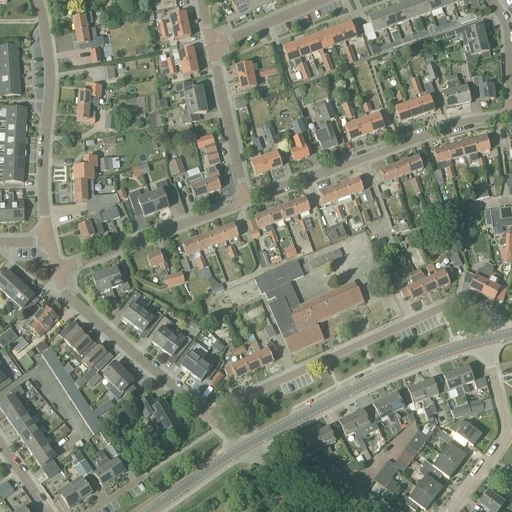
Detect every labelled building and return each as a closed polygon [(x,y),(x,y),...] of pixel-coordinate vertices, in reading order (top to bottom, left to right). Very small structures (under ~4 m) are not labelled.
[(241,0),(236,0),(237,2),(231,5),(238,20),(249,15),(241,0)] [(241,0),(249,15),(260,10),(255,0),(241,0)] [(255,0),(260,10),(271,5),(268,0),(255,0)] [(419,19),(431,15),(425,0),(422,0),(414,3),(419,19)] [(425,0),(431,15),(442,11),(438,0),(425,0)] [(438,0),(442,11),(453,7),(450,0),(438,0)] [(408,23),(419,19),(414,3),(402,7),(408,23)] [(397,27),(408,23),(402,7),(391,11),(397,27)] [(386,31),(397,27),(391,11),(380,15),(386,31)] [(173,30),(188,26),(185,14),(170,17),(173,30)] [(85,18),(73,20),(75,33),(87,31),(86,26),(92,25),(92,21),(91,15),(84,16),(85,18)] [(374,35),(386,31),(380,15),(369,19),(370,24),(362,27),(366,38),(374,35)] [(459,23),(461,27),(472,23),(470,19),(459,23)] [(449,31),(461,27),(459,23),(448,26),(449,31)] [(462,28),(454,31),(456,37),(461,36),(462,43),(463,49),(469,47),(469,46),(486,42),(483,30),(478,31),(476,23),(462,28)] [(340,29),(345,44),(357,40),(352,25),(340,29)] [(188,26),(173,30),(175,41),(190,38),(188,26)] [(438,35),(449,31),(448,26),(436,30),(438,35)] [(334,48),(345,44),(340,29),(329,33),(334,48)] [(162,30),(154,32),(156,41),(164,39),(162,30)] [(427,39),(438,35),(436,30),(425,34),(427,39)] [(87,31),(75,33),(77,47),(89,45),(90,47),(96,46),(95,40),(89,41),(87,31)] [(323,52),(334,48),(329,33),(317,37),(323,52)] [(415,43),(427,39),(425,34),(414,38),(415,43)] [(322,52),(323,52),(317,37),(306,41),(311,56),(318,53),(320,59),(321,59),(323,66),(330,64),(327,56),(324,57),(322,52)] [(404,47),(415,43),(414,38),(402,42),(404,47)] [(300,60),(311,56),(306,41),(295,45),(300,60)] [(393,50),(404,47),(402,42),(391,46),(392,49),(393,50)] [(469,46),(469,47),(470,54),(465,55),(468,65),(486,61),(490,60),(486,42),(469,46)] [(302,65),(300,60),(295,45),(283,49),(288,64),(294,62),(296,68),(298,67),(301,75),(308,72),(305,64),(302,65)] [(393,50),(392,49),(391,46),(380,50),(381,54),(393,50)] [(0,61),(18,60),(17,47),(0,48),(0,61)] [(343,50),(346,58),(352,56),(349,48),(343,50)] [(90,52),(92,65),(100,63),(98,51),(90,52)] [(180,66),(196,63),(193,51),(178,54),(180,66)] [(352,56),(346,58),(349,66),(355,63),(352,56)] [(431,56),(424,58),(426,66),(433,63),(431,56)] [(168,69),(175,67),(174,62),(173,59),(166,61),(168,69)] [(0,73),(19,72),(18,60),(0,61),(0,73)] [(389,61),(384,64),(386,71),(392,68),(389,61)] [(196,63),(180,66),(183,78),(198,74),(196,63)] [(330,64),(323,66),(326,74),(333,71),(330,64)] [(116,65),(103,68),(105,79),(118,76),(116,65)] [(238,79),(253,76),(251,65),(236,68),(238,79)] [(430,83),(439,80),(434,65),(425,68),(430,83)] [(355,77),(366,74),(364,66),(352,69),(355,77)] [(465,77),(471,76),(469,66),(463,67),(465,77)] [(176,75),(175,67),(168,69),(168,70),(170,76),(176,75)] [(275,68),(266,70),(268,77),(276,76),(275,68)] [(260,79),(268,77),(266,70),(258,72),(260,79)] [(0,87),(0,86),(20,84),(19,72),(0,73),(0,87)] [(310,80),(308,72),(301,75),(303,82),(310,80)] [(240,91),(255,88),(253,76),(238,79),(240,91)] [(448,92),(442,93),(446,110),(446,109),(447,111),(453,110),(452,108),(458,107),(454,91),(453,86),(451,78),(446,79),(448,92)] [(472,80),(473,90),(479,89),(481,103),(482,103),(482,104),(488,103),(488,102),(496,100),(494,87),(487,88),(485,78),(472,80)] [(410,81),(412,89),(419,87),(417,79),(410,81)] [(1,95),(0,95),(0,99),(1,100),(1,98),(21,97),(20,84),(0,86),(0,87),(1,95)] [(186,105),(204,101),(201,89),(189,91),(188,85),(174,88),(176,95),(178,94),(180,100),(184,99),(186,105)] [(419,87),(412,89),(415,97),(422,94),(419,87)] [(296,100),(306,96),(303,88),(293,92),(296,100)] [(466,88),(454,91),(458,107),(464,105),(464,107),(470,105),(470,104),(466,88)] [(79,93),(78,107),(89,108),(97,109),(98,99),(96,99),(97,92),(90,92),(90,94),(79,93)] [(398,103),(405,100),(402,92),(395,95),(398,103)] [(418,102),(423,117),(434,114),(432,106),(438,104),(435,96),(429,98),(430,99),(418,102)] [(235,112),(246,109),(244,99),(233,102),(235,112)] [(204,101),(186,105),(187,111),(182,113),(184,119),(181,120),(182,126),(196,123),(194,117),(206,114),(204,101)] [(411,121),(423,117),(418,102),(406,106),(411,121)] [(342,106),(345,113),(351,111),(349,103),(342,106)] [(365,114),(371,112),(368,104),(362,107),(365,114)] [(324,125),(325,124),(336,120),(330,105),(318,109),(324,125)] [(400,125),(411,121),(406,106),(395,110),(400,125)] [(89,113),(89,108),(78,107),(77,121),(81,122),(80,124),(94,125),(95,125),(95,119),(95,113),(89,113)] [(0,119),(0,123),(6,124),(6,123),(26,124),(26,111),(7,110),(6,120),(0,119)] [(354,118),(351,111),(345,113),(347,121),(348,121),(354,118)] [(379,116),(373,118),(367,120),(372,135),(384,131),(379,116)] [(116,132),(117,118),(105,117),(104,132),(116,132)] [(361,139),(372,135),(367,120),(356,124),(361,139)] [(295,137),(305,133),(301,122),(291,125),(295,137)] [(0,135),(5,136),(5,135),(25,136),(26,124),(6,123),(6,124),(6,132),(0,131),(0,135)] [(361,139),(356,124),(350,126),(344,128),(349,143),(361,139)] [(325,131),(313,135),(317,144),(320,146),(322,153),(337,148),(333,137),(332,138),(329,129),(325,130),(325,131)] [(270,149),(278,146),(273,130),(264,133),(270,149)] [(0,143),(0,146),(5,147),(25,148),(25,136),(5,135),(5,136),(5,144),(0,143)] [(255,154),(262,152),(258,140),(257,137),(250,139),(255,154)] [(296,150),(290,153),(294,163),(308,158),(304,147),(301,137),(292,140),(296,150)] [(473,142),(476,155),(490,151),(486,139),(473,142)] [(478,161),(476,155),(473,142),(460,146),(463,158),(468,157),(470,164),(477,162),(478,162),(478,161)] [(208,164),(219,160),(214,145),(204,148),(208,164)] [(450,162),(463,158),(460,146),(447,149),(450,162)] [(0,155),(0,160),(4,161),(4,159),(24,160),(25,148),(5,147),(4,156),(0,155)] [(450,162),(447,149),(433,153),(437,166),(444,164),(446,170),(446,169),(447,175),(453,174),(452,168),(450,162)] [(263,159),(268,173),(282,168),(277,154),(263,159)] [(405,163),(410,176),(423,171),(418,158),(405,163)] [(0,168),(0,172),(4,173),(4,171),(23,172),(24,160),(4,159),(4,161),(4,168),(0,168)] [(100,173),(113,172),(112,159),(99,161),(100,173)] [(254,178),(268,173),(263,159),(249,164),(254,178)] [(75,183),(87,183),(93,183),(93,167),(96,167),(96,160),(85,160),(86,168),(74,169),(75,183)] [(170,165),(174,177),(185,173),(180,160),(169,164),(170,165)] [(397,180),(410,176),(405,163),(392,168),(397,180)] [(137,178),(151,172),(148,164),(133,170),(137,178)] [(203,184),(207,195),(220,191),(216,180),(219,179),(215,168),(204,172),(206,175),(201,176),(203,184)] [(384,185),(397,180),(392,168),(379,173),(384,185)] [(0,180),(0,184),(4,185),(4,184),(23,184),(23,172),(4,171),(4,173),(3,180),(0,180)] [(435,183),(443,181),(440,171),(433,173),(435,183)] [(194,200),(207,195),(203,184),(201,176),(185,182),(188,190),(190,190),(194,200)] [(411,181),(414,189),(420,186),(417,179),(411,181)] [(345,185),(350,198),(362,193),(358,181),(345,185)] [(87,183),(75,183),(75,205),(87,204),(87,199),(93,199),(93,183),(87,183)] [(170,195),(167,187),(165,183),(154,187),(157,194),(149,197),(156,214),(168,210),(163,197),(170,195)] [(337,202),(350,198),(345,185),(332,190),(337,202)] [(420,186),(414,189),(416,196),(422,194),(420,186)] [(324,207),(337,202),(332,190),(320,195),(324,207)] [(127,199),(125,193),(124,191),(116,194),(119,202),(127,199)] [(478,191),(472,192),(475,202),(481,201),(478,191)] [(141,200),(140,197),(139,193),(128,197),(132,209),(139,206),(144,219),(156,214),(149,197),(141,200)] [(1,196),(0,196),(0,224),(11,224),(11,204),(9,204),(1,204),(1,196)] [(13,196),(9,196),(9,204),(11,204),(11,224),(24,223),(23,203),(19,204),(13,204),(13,196)] [(96,207),(108,206),(108,197),(95,198),(96,207)] [(306,200),(292,205),(297,217),(310,212),(306,200)] [(292,205),(279,209),(284,222),(297,217),(292,205)] [(279,209),(267,214),(271,227),(284,222),(279,209)] [(470,209),(461,212),(462,218),(472,215),(470,209)] [(498,221),(499,221),(499,222),(506,221),(504,209),(496,210),(496,211),(497,211),(498,221)] [(120,220),(116,210),(106,213),(104,214),(100,215),(103,224),(112,221),(112,223),(120,220)] [(338,214),(336,215),(338,221),(344,218),(341,211),(338,213),(338,214)] [(499,221),(498,221),(497,211),(496,211),(489,212),(492,230),(494,229),(499,229),(499,222),(499,221)] [(361,215),(365,226),(370,224),(366,213),(361,215)] [(267,214),(253,219),(254,221),(254,222),(257,231),(258,231),(264,229),(266,234),(268,235),(270,239),(270,240),(276,238),(274,232),(273,232),(271,227),(267,214)] [(83,242),(104,234),(100,225),(102,224),(99,215),(87,219),(89,224),(78,228),(83,242)] [(464,220),(466,227),(476,224),(475,217),(464,220)] [(304,221),(305,225),(308,232),(312,230),(309,220),(304,221)] [(220,231),(225,244),(238,239),(233,226),(220,231)] [(339,227),(325,232),(331,245),(346,239),(341,226),(339,227)] [(350,231),(352,237),(360,234),(359,228),(350,231)] [(212,248),(225,244),(220,231),(208,236),(212,248)] [(257,231),(250,234),(252,242),(260,239),(257,231)] [(417,240),(421,249),(432,244),(428,235),(417,240)] [(199,253),(212,248),(208,236),(195,241),(199,253)] [(270,240),(270,239),(266,241),(269,251),(276,249),(275,244),(278,243),(276,238),(270,240)] [(186,258),(199,253),(195,241),(182,245),(186,258)] [(374,260),(383,254),(378,246),(369,253),(374,260)] [(263,250),(257,252),(263,268),(263,269),(267,267),(266,264),(268,263),(268,262),(263,250)] [(329,262),(344,258),(342,250),(326,255),(329,262)] [(164,265),(160,254),(146,259),(151,270),(160,267),(162,272),(168,270),(166,264),(164,265)] [(454,270),(462,267),(457,256),(450,259),(454,270)] [(270,262),(271,266),(281,262),(279,258),(270,262)] [(184,274),(190,271),(186,260),(180,262),(184,274)] [(206,269),(204,263),(201,264),(201,266),(199,267),(200,272),(203,270),(207,281),(212,280),(208,268),(206,269)] [(300,307),(290,284),(303,278),(297,263),(254,282),(261,297),(264,295),(268,302),(275,299),(277,303),(268,307),(290,356),(323,342),(315,325),(363,304),(354,283),(300,307)] [(306,274),(311,272),(308,264),(303,266),(306,274)] [(475,278),(469,290),(481,296),(487,284),(493,273),(495,268),(487,264),(484,269),(479,270),(475,278)] [(429,274),(435,271),(432,266),(426,268),(429,274)] [(450,286),(447,281),(454,278),(451,271),(449,267),(442,270),(444,274),(432,279),(437,292),(450,286)] [(110,291),(111,291),(122,287),(124,293),(130,290),(124,273),(118,275),(116,270),(104,274),(110,291)] [(437,292),(432,279),(426,282),(423,274),(421,275),(420,271),(414,273),(425,297),(437,292)] [(3,294),(15,281),(6,272),(0,278),(0,299),(4,295),(3,294)] [(412,303),(425,297),(414,273),(408,276),(413,287),(400,293),(404,300),(410,298),(412,303)] [(487,284),(481,296),(493,302),(500,290),(495,288),(500,277),(493,273),(487,284)] [(98,295),(110,291),(104,274),(92,278),(98,295)] [(166,290),(185,284),(182,274),(163,279),(166,290)] [(12,302),(24,289),(15,281),(3,294),(4,295),(9,300),(5,305),(9,308),(9,307),(13,303),(12,302)] [(213,296),(224,292),(221,285),(210,289),(212,294),(213,296)] [(13,303),(9,307),(15,312),(14,313),(13,319),(16,321),(29,310),(25,307),(33,298),(24,289),(12,302),(13,303)] [(112,310),(118,307),(114,296),(108,298),(112,310)] [(129,301),(122,310),(123,310),(128,314),(123,320),(124,321),(123,323),(128,327),(130,325),(133,328),(145,313),(135,305),(134,305),(129,301)] [(32,321),(27,327),(29,329),(34,333),(51,314),(46,310),(43,313),(41,311),(37,315),(35,315),(33,317),(34,319),(32,321)] [(145,313),(133,328),(143,336),(146,331),(150,334),(163,318),(159,314),(154,321),(145,313)] [(51,314),(34,333),(38,337),(40,339),(46,333),(54,323),(52,321),(55,318),(51,314)] [(174,337),(173,336),(166,331),(171,324),(164,318),(151,334),(152,335),(156,338),(152,344),(161,352),(174,337)] [(269,341),(275,337),(271,327),(264,330),(269,341)] [(71,350),(71,349),(84,337),(77,329),(71,334),(67,329),(59,336),(71,349),(71,350)] [(0,346),(3,351),(12,344),(17,339),(10,330),(0,338),(0,346)] [(174,337),(161,352),(171,360),(176,354),(179,357),(191,342),(188,339),(183,345),(176,339),(179,334),(176,332),(173,336),(174,337)] [(83,362),(91,355),(86,350),(92,345),(84,337),(71,349),(71,350),(71,349),(68,352),(75,360),(74,361),(79,367),(83,363),(83,362)] [(17,355),(28,346),(21,338),(10,347),(17,355)] [(237,350),(234,342),(228,345),(231,353),(232,352),(234,358),(246,353),(243,347),(237,350)] [(250,344),(252,350),(258,348),(255,342),(250,344)] [(40,354),(48,349),(44,343),(36,348),(40,354)] [(190,376),(202,361),(192,353),(198,347),(193,343),(181,358),(185,362),(180,368),(190,376)] [(268,352),(256,358),(261,371),(274,365),(272,359),(278,357),(275,350),(272,343),(265,346),(268,352)] [(83,362),(83,363),(90,370),(93,367),(98,373),(106,366),(101,360),(106,355),(99,347),(91,355),(83,362)] [(44,361),(54,355),(51,350),(41,356),(44,361)] [(47,366),(57,360),(54,355),(44,361),(47,366)] [(256,358),(243,363),(248,376),(261,371),(256,358)] [(51,371),(61,365),(57,360),(47,366),(51,371)] [(202,361),(190,376),(200,384),(204,379),(209,383),(217,373),(216,371),(220,366),(216,362),(211,368),(202,361)] [(8,365),(9,369),(8,369),(11,376),(19,372),(14,362),(8,365)] [(230,369),(224,371),(227,379),(233,376),(236,382),(248,376),(243,363),(230,369)] [(54,376),(64,370),(61,365),(51,371),(54,376)] [(111,387),(125,374),(116,365),(103,378),(109,384),(105,388),(109,392),(113,388),(111,387)] [(0,385),(2,385),(4,389),(12,384),(9,379),(5,382),(0,375),(5,372),(2,367),(0,368),(0,385)] [(465,387),(474,383),(468,368),(456,372),(464,395),(469,393),(468,390),(466,389),(465,387)] [(57,381),(67,375),(64,370),(54,376),(57,381)] [(459,397),(464,395),(456,372),(443,377),(445,382),(440,384),(444,395),(447,394),(458,389),(459,392),(458,394),(459,397)] [(91,389),(102,380),(96,374),(86,384),(91,389)] [(122,395),(134,383),(125,374),(111,387),(113,388),(117,393),(113,397),(117,401),(122,396),(122,395)] [(214,389),(223,378),(217,374),(209,386),(214,389)] [(61,386),(71,380),(67,375),(57,381),(61,386)] [(64,391),(74,385),(71,380),(61,386),(64,391)] [(444,395),(440,384),(434,386),(432,381),(420,386),(432,416),(437,414),(433,404),(431,403),(430,400),(438,397),(444,395)] [(67,397),(77,390),(74,385),(64,391),(67,397)] [(431,416),(432,416),(420,386),(408,391),(414,406),(422,403),(423,405),(422,407),(423,411),(428,423),(431,429),(425,437),(425,438),(428,440),(436,429),(433,421),(431,416)] [(20,407),(24,404),(20,398),(24,395),(19,387),(9,393),(13,398),(0,407),(0,409),(6,418),(21,408),(20,407)] [(70,402),(81,395),(77,390),(67,397),(70,402)] [(74,407),(84,400),(81,395),(70,402),(74,407)] [(396,395),(385,400),(396,423),(395,423),(400,432),(406,429),(404,425),(401,427),(398,421),(400,420),(399,417),(397,416),(396,413),(403,410),(408,407),(405,400),(400,402),(396,395)] [(156,408),(150,398),(138,406),(146,419),(153,415),(165,436),(180,427),(175,418),(173,419),(164,404),(156,408)] [(77,412),(87,405),(84,400),(74,407),(77,412)] [(377,415),(372,417),(376,426),(381,423),(380,421),(387,418),(389,422),(391,425),(395,423),(396,423),(385,400),(373,406),(377,415)] [(28,418),(27,417),(23,411),(28,408),(25,403),(24,404),(20,407),(21,408),(6,418),(13,428),(28,418)] [(472,416),(484,413),(481,403),(469,406),(472,416)] [(80,417),(90,410),(87,405),(77,412),(80,417)] [(459,409),(451,412),(454,421),(462,418),(459,409)] [(93,414),(90,410),(80,417),(84,422),(94,415),(93,414)] [(94,416),(96,419),(102,416),(98,410),(93,414),(94,415),(94,416)] [(351,417),(362,439),(366,437),(365,434),(363,433),(361,430),(368,427),(371,428),(376,426),(372,417),(366,420),(362,412),(351,417)] [(34,427),(30,421),(35,418),(32,413),(27,417),(28,418),(13,428),(20,438),(35,428),(34,427)] [(97,420),(94,416),(94,415),(84,422),(87,427),(97,420)] [(361,440),(362,439),(351,417),(339,423),(346,438),(354,434),(355,437),(355,439),(356,442),(361,452),(366,450),(361,440)] [(90,432),(100,425),(97,420),(87,427),(90,432)] [(42,439),(41,437),(37,431),(42,428),(39,424),(34,427),(35,428),(20,438),(27,449),(42,439)] [(472,449),(481,437),(464,424),(452,440),(452,441),(463,449),(466,444),(472,449)] [(94,437),(104,431),(100,425),(90,432),(94,437)] [(63,437),(70,433),(66,427),(59,432),(63,437)] [(332,454),(330,451),(328,450),(327,447),(335,443),(328,429),(316,434),(324,451),(327,456),(332,454)] [(112,443),(104,431),(99,434),(107,447),(114,459),(120,455),(113,443),(112,443)] [(425,438),(425,437),(418,432),(414,437),(424,445),(428,440),(425,438)] [(452,441),(452,440),(442,433),(438,439),(448,446),(440,457),(457,469),(465,458),(459,454),(463,449),(452,441)] [(49,448),(48,447),(44,441),(49,438),(46,434),(41,437),(42,439),(27,449),(34,459),(49,448)] [(327,456),(324,451),(316,434),(304,440),(312,455),(320,451),(321,454),(320,456),(322,459),(327,456)] [(414,437),(411,442),(421,450),(424,445),(414,437)] [(411,442),(407,447),(417,454),(421,450),(411,442)] [(49,448),(34,459),(41,469),(56,459),(51,451),(56,448),(53,444),(48,447),(49,448)] [(407,447),(404,452),(414,459),(417,454),(407,447)] [(110,465),(107,459),(102,452),(97,455),(101,463),(114,482),(125,474),(116,461),(110,465)] [(404,452),(400,457),(410,464),(413,460),(414,459),(404,452)] [(76,461),(87,477),(93,473),(85,461),(85,462),(79,453),(73,456),(76,461)] [(407,469),(410,464),(400,457),(397,461),(407,469)] [(449,481),(457,469),(440,457),(432,468),(424,462),(420,467),(422,468),(439,481),(443,476),(449,481)] [(81,480),(87,477),(76,461),(71,464),(74,469),(81,479),(81,480)] [(393,466),(393,467),(398,470),(403,474),(407,469),(397,461),(393,466)] [(352,474),(358,469),(353,462),(346,467),(352,474)] [(388,462),(384,467),(394,475),(395,473),(401,477),(403,474),(398,470),(393,467),(393,466),(388,462)] [(102,489),(114,482),(101,463),(96,466),(100,471),(94,475),(102,489)] [(48,480),(60,472),(56,466),(44,474),(48,480)] [(328,475),(327,478),(333,481),(338,469),(332,467),(331,469),(328,475)] [(390,480),(394,475),(384,467),(380,472),(390,480)] [(436,486),(439,481),(422,468),(419,473),(425,478),(416,489),(433,502),(442,490),(436,486)] [(338,484),(344,472),(338,469),(333,481),(338,484)] [(344,486),(349,474),(344,472),(338,484),(344,486)] [(387,484),(390,480),(380,472),(377,477),(387,484)] [(349,488),(354,476),(349,474),(344,486),(349,488)] [(383,489),(387,484),(377,477),(373,482),(383,489)] [(391,494),(395,488),(397,485),(391,481),(385,490),(391,494)] [(83,482),(71,490),(80,503),(92,496),(83,482)] [(0,496),(11,489),(7,483),(0,487),(0,496)] [(0,497),(3,502),(14,494),(11,489),(0,496),(0,497)] [(422,511),(425,511),(433,502),(416,489),(409,500),(403,496),(399,501),(405,505),(414,511),(415,511),(418,509),(422,511)] [(71,490),(60,497),(69,511),(80,503),(71,490)] [(396,504),(399,500),(391,494),(387,500),(396,504)] [(499,511),(500,511),(504,505),(490,495),(486,500),(485,499),(480,506),(487,511),(499,511)]
